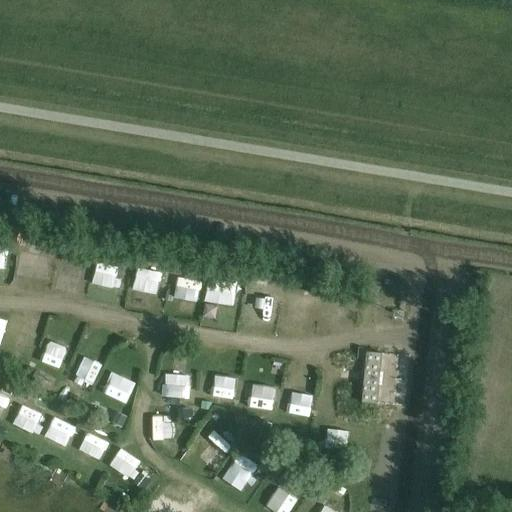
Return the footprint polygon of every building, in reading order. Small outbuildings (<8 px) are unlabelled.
[(43,252),(39,272),(60,277),(64,257),(43,252)] [(179,276),(174,300),(195,304),(200,280),(179,276)] [(273,314),(274,294),(257,293),(256,313),(273,314)] [(0,334),(0,350),(18,357),(26,332),(3,325),(0,334)] [(77,375),(85,344),(63,339),(55,370),(77,375)] [(109,396),(119,373),(97,362),(86,385),(109,396)] [(177,406),(200,406),(201,383),(177,383),(177,406)] [(0,423),(11,428),(22,400),(0,391),(0,423)] [(55,443),(63,421),(35,412),(27,433),(55,443)] [(183,418),(163,423),(168,444),(188,438),(183,418)] [(67,427),(63,453),(85,456),(90,431),(67,427)] [(104,441),(97,460),(118,468),(125,449),(104,441)] [(129,478),(148,490),(160,471),(140,459),(129,478)] [(258,474),(247,486),(262,499),(273,486),(258,474)] [(274,511),(296,511),(304,499),(283,487),(270,509),(274,511)]
